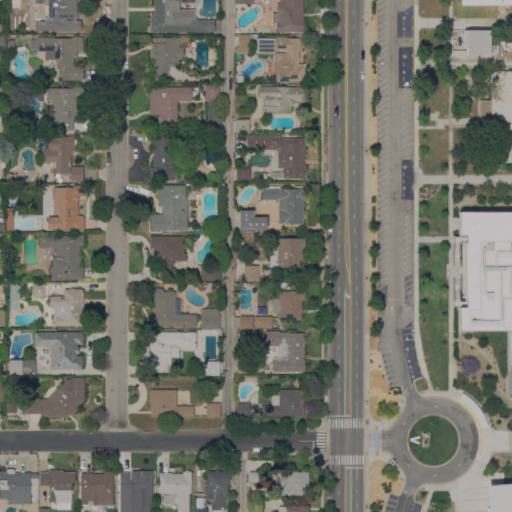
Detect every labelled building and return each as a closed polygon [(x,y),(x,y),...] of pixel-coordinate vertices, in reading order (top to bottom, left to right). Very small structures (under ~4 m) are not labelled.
[(82,0),(82,4),(79,4),(78,19),(81,20),(81,33),(34,32),(34,21),(44,21),(44,16),(58,16),(58,20),(65,20),(65,10),(57,10),(57,6),(54,6),(55,0),(82,0)] [(150,33),(150,15),(151,15),(151,12),(153,12),(153,0),(179,0),(179,11),(179,16),(182,16),(182,15),(195,15),(195,20),(214,20),(214,33),(150,33)] [(302,0),(302,18),(303,18),(303,32),(276,33),(276,24),(272,24),(272,13),(277,13),(277,3),(279,3),(279,0),(302,0)] [(490,56),(466,56),(466,48),(464,48),(464,30),(490,30),(490,56)] [(260,36),(260,38),(249,38),(249,54),(234,54),(234,49),(238,46),(237,36),(260,36)] [(497,36),(511,36),(511,53),(497,53),(497,36)] [(84,38),(83,52),(76,52),(76,57),(73,57),(73,67),(83,67),(83,80),(71,80),(71,81),(57,81),(58,69),(56,69),(56,63),(57,63),(57,61),(45,61),(45,52),(36,52),(36,51),(30,51),(30,40),(35,40),(36,38),(84,38)] [(150,39),(182,38),(182,53),(184,53),(184,57),(182,57),(182,59),(178,60),(178,65),(168,66),(169,82),(154,82),(153,59),(151,60),(150,39)] [(275,82),(275,79),(273,79),(273,74),(276,74),(276,73),(267,73),(267,72),(265,72),(265,64),(267,64),(267,63),(273,63),(273,54),(256,54),(256,38),(274,39),(274,38),(300,38),(300,51),(298,51),(298,64),(304,64),(304,82),(275,82)] [(511,162),(491,163),(490,129),(479,129),(479,101),(490,101),(490,72),(511,71),(511,162)] [(205,86),(220,86),(220,100),(205,100),(205,86)] [(83,87),(83,96),(77,97),(77,109),(73,109),(73,115),(71,115),(72,130),(60,131),(60,129),(53,129),(53,124),(47,124),(46,90),(52,90),(52,88),(83,87)] [(191,87),(191,101),(177,101),(177,128),(158,128),(158,115),(149,115),(149,87),(191,87)] [(291,107),(291,109),(291,111),(290,112),(262,112),(263,102),(264,102),(264,99),(258,99),(258,87),(304,88),(304,103),(295,103),(291,107)] [(249,134),(235,134),(235,120),(249,120),(249,134)] [(75,137),(74,151),(72,151),(72,155),(69,155),(69,166),(69,170),(70,170),(70,167),(83,168),(83,181),(70,180),(70,175),(60,175),(60,172),(58,172),(58,174),(55,174),(55,168),(53,168),(53,162),(42,162),(42,148),(48,148),(48,136),(75,137)] [(174,176),(174,180),(150,180),(150,168),(153,168),(153,148),(152,148),(152,136),(177,136),(177,146),(174,146),(174,156),(177,156),(177,176),(174,176)] [(280,136),(280,139),(303,139),(304,166),(306,166),(306,179),(270,179),(270,167),(277,167),(277,152),(246,152),(246,137),(280,136)] [(249,168),(248,182),(237,182),(237,167),(249,168)] [(187,185),(187,231),(180,231),(180,230),(166,230),(166,231),(150,231),(150,214),(162,214),(162,205),(159,205),(159,197),(156,197),(156,185),(187,185)] [(84,186),(84,196),(78,196),(78,216),(84,216),(84,231),(74,231),(74,230),(61,230),(47,230),(47,217),(58,217),(58,215),(53,215),(53,207),(43,207),(43,199),(53,199),(53,188),(73,187),(73,186),(84,186)] [(278,209),(277,209),(278,200),(262,200),(262,189),(264,189),(264,186),(281,186),(281,189),(305,189),(305,200),(304,200),(303,224),(278,224),(278,209)] [(254,232),(239,231),(239,210),(254,210),(254,232)] [(511,211),(457,212),(458,236),(464,236),(464,307),(458,307),(457,330),(505,331),(506,393),(511,393),(511,211)] [(52,267),(52,257),(55,257),(55,249),(51,249),(51,246),(49,246),(49,248),(38,248),(38,235),(83,235),(83,247),(80,247),(80,251),(79,251),(79,257),(80,257),(80,263),(79,263),(79,267),(83,267),(83,280),(51,280),(51,274),(49,272),(49,268),(51,267),(52,267)] [(184,236),(184,253),(186,253),(186,261),(172,261),(172,280),(158,280),(158,261),(156,261),(156,249),(150,249),(150,236),(184,236)] [(270,247),(276,247),(276,238),(305,238),(305,249),(302,249),(302,260),(299,260),(299,267),(270,267),(270,247)] [(220,266),(220,281),(200,281),(201,265),(220,266)] [(259,282),(244,282),(244,265),(259,265),(259,282)] [(32,284),(45,284),(45,297),(32,297),(32,284)] [(53,306),(49,306),(49,296),(64,296),(64,289),(70,289),(70,288),(74,288),(74,289),(82,289),(82,292),(83,292),(83,316),(82,316),(82,326),(53,326),(53,306)] [(175,299),(179,299),(179,314),(196,315),(196,327),(149,326),(150,314),(153,314),(154,288),(163,288),(163,291),(175,292),(175,299)] [(305,292),(305,301),(301,301),(301,310),(302,310),(302,314),(301,314),(301,321),(276,320),(276,314),(272,314),(272,299),(278,299),(278,291),(305,292)] [(216,329),(200,329),(200,308),(215,309),(215,306),(221,306),(221,310),(219,310),(219,315),(220,315),(220,329),(221,329),(221,339),(218,339),(218,332),(216,332),(216,329)] [(253,316),(253,329),(239,329),(239,316),(253,316)] [(82,332),(82,335),(83,335),(83,342),(82,342),(82,344),(76,344),(76,347),(79,347),(79,354),(77,354),(77,356),(82,356),(82,369),(50,370),(50,347),(34,347),(34,332),(82,332)] [(195,332),(195,349),(178,350),(178,358),(170,358),(170,372),(149,372),(149,332),(195,332)] [(304,360),(305,360),(305,371),(288,371),(288,372),(273,372),(273,370),(272,370),(272,344),(265,344),(265,332),(289,332),(289,333),(304,333),(304,360)] [(238,360),(238,356),(246,356),(246,374),(237,374),(236,360),(238,360)] [(35,360),(35,375),(9,375),(9,360),(35,360)] [(219,375),(204,375),(204,362),(219,362),(219,375)] [(65,380),(65,377),(71,376),(71,377),(84,377),(84,400),(77,407),(79,408),(71,416),(70,415),(67,418),(40,418),(40,414),(21,414),(21,415),(13,415),(13,410),(17,410),(17,406),(27,406),(27,399),(46,399),(65,380)] [(176,390),(176,406),(193,406),(193,417),(151,417),(151,403),(149,403),(149,390),(176,390)] [(279,406),(279,390),(303,390),(303,417),(261,416),(261,406),(279,406)] [(461,393),(470,399),(477,407),(483,416),(486,426),(480,428),(476,418),(470,410),(463,403),(457,399),(461,393)] [(246,403),(246,402),(249,402),(249,417),(235,417),(235,403),(246,403)] [(220,403),(220,417),(206,417),(206,403),(220,403)] [(29,511),(29,504),(7,504),(7,499),(0,499),(0,471),(6,471),(6,470),(8,469),(12,469),(14,470),(14,473),(30,473),(30,474),(38,474),(38,509),(38,511),(29,511)] [(152,493),(152,511),(140,511),(140,503),(127,503),(127,494),(120,493),(120,473),(132,473),(132,475),(140,475),(140,472),(140,470),(143,470),(143,472),(152,472),(152,493)] [(48,472),(48,471),(63,471),(63,472),(75,472),(75,483),(71,483),(71,503),(70,503),(70,510),(57,510),(56,503),(55,503),(55,502),(49,502),(49,486),(40,486),(40,472),(48,472)] [(184,472),(185,471),(188,471),(189,472),(191,472),(191,493),(189,493),(189,511),(177,511),(177,504),(163,503),(163,494),(159,494),(159,490),(158,490),(158,487),(159,487),(159,473),(171,473),(171,474),(182,474),(182,472),(184,472)] [(230,471),(230,481),(228,481),(228,498),(225,498),(225,511),(223,511),(213,511),(213,510),(211,510),(211,499),(206,499),(206,495),(204,495),(204,488),(205,488),(205,471),(230,471)] [(280,494),(280,491),(275,491),(276,473),(285,473),(285,471),(296,471),(296,472),(309,472),(308,486),(307,486),(307,495),(280,494)] [(80,473),(93,473),(93,474),(104,474),(104,472),(112,472),(112,492),(113,492),(113,506),(80,505),(80,473)] [(262,472),(262,484),(249,484),(249,472),(262,472)] [(511,511),(485,511),(484,485),(508,483),(508,486),(511,486),(511,511)] [(205,498),(205,508),(207,508),(207,511),(195,511),(195,508),(196,508),(196,498),(205,498)] [(249,511),(249,504),(261,503),(261,511),(249,511)]
